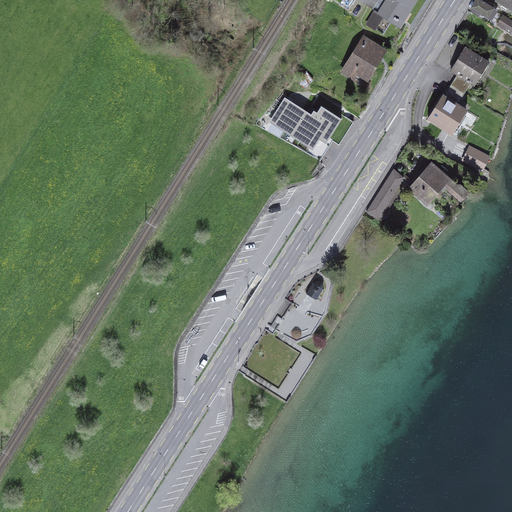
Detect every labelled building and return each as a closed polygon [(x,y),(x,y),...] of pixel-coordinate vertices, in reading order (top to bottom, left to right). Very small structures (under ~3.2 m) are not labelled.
[(385,0),(372,24),(384,31),(393,15),(406,22),(418,0),(385,0)] [(494,9),(479,0),(476,0),(472,7),(488,18),(494,9)] [(511,20),(508,17),(502,26),(511,32),(511,20)] [(387,49),(364,35),(341,72),(354,81),(358,75),(368,81),(387,49)] [(467,51),(455,70),(474,82),(486,62),(467,51)] [(285,97),(269,122),(313,150),(319,140),(326,144),(341,120),(321,107),(317,113),(314,111),(311,114),(285,97)] [(443,97),(430,118),(452,131),(466,110),(443,97)] [(469,146),(462,160),(483,171),(490,157),(469,146)] [(432,166),(413,188),(428,201),(447,180),(432,166)] [(369,210),(378,216),(403,177),(394,171),(369,210)] [(319,300),(326,289),(327,287),(327,285),(327,283),(326,281),(325,280),(323,279),(322,278),(320,278),(318,278),(316,279),(315,280),(314,281),(307,293),(309,295),(319,300)]
